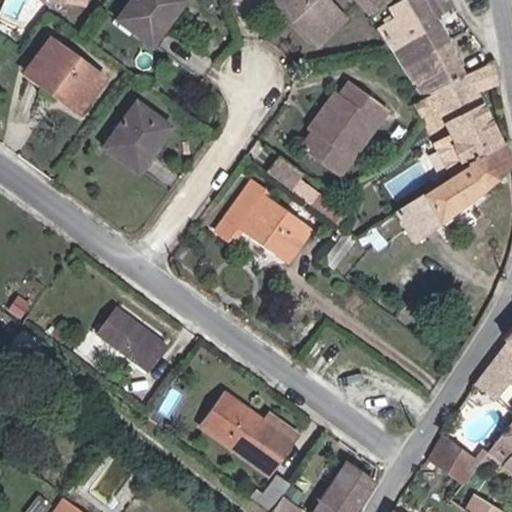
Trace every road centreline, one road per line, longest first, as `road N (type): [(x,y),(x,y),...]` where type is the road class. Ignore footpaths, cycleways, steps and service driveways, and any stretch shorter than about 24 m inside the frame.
road 1 (residential): [(406,461),(138,267)]
road 2 (residential): [(258,73),(251,124),(138,267)]
road 3 (residential): [(511,300),(406,461)]
road 4 (residential): [(138,267),(0,164)]
